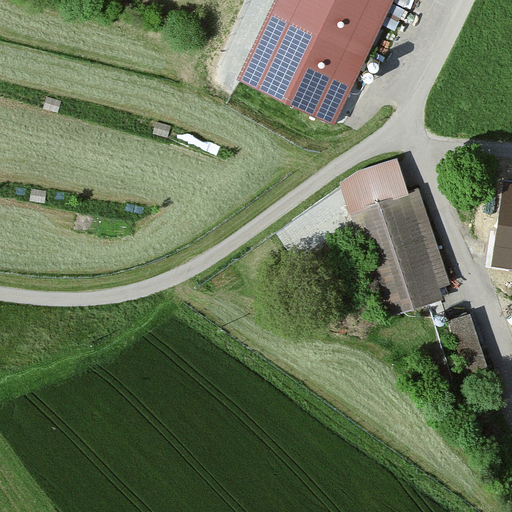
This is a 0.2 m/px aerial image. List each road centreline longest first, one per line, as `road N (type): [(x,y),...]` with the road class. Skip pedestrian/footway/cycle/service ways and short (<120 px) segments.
road 1 (unclassified): [(401,127),(201,262),(157,283),(76,299),(0,293)]
road 2 (unclassified): [(468,0),(401,127)]
